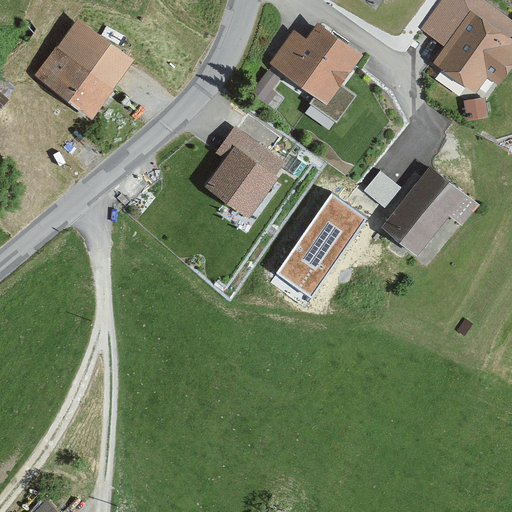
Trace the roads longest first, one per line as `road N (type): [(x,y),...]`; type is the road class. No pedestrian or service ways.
road 1 (unclassified): [(0,276),(210,102),(243,0)]
road 2 (track): [(2,511),(64,422),(107,320),(79,210)]
road 3 (unknown): [(435,152),(420,85),(313,0)]
road 4 (track): [(107,320),(104,511)]
